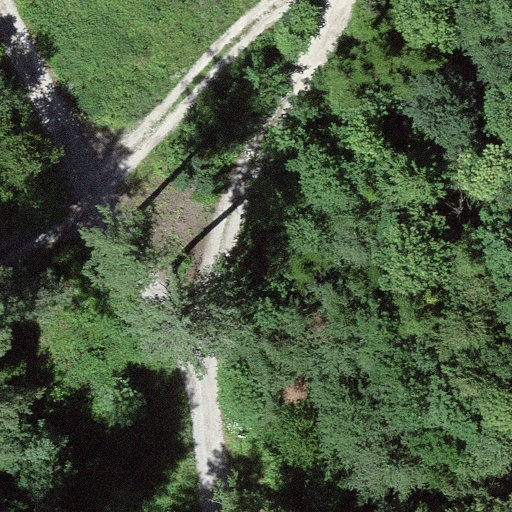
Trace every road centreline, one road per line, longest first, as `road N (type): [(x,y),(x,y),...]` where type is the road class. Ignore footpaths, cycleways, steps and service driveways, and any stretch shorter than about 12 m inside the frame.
road 1 (track): [(219,511),(208,409),(257,133),(344,0)]
road 2 (track): [(3,0),(90,190),(208,409)]
road 3 (track): [(282,0),(90,190),(0,241)]
